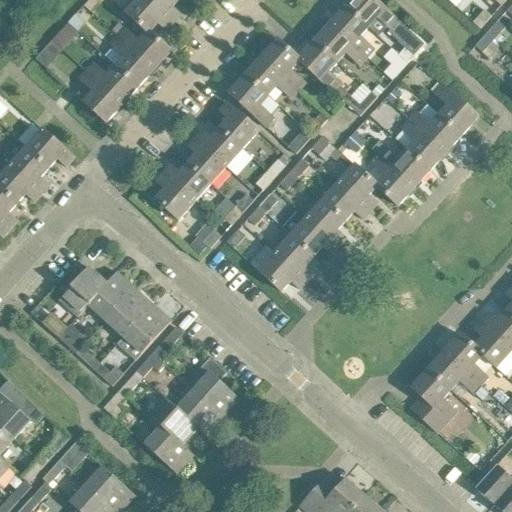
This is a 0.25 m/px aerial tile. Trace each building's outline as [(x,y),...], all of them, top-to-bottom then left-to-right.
[(97,0),(87,0),(83,5),(89,10),(98,0),(97,0)] [(173,24),(147,0),(136,0),(125,13),(147,32),(149,33),(149,32),(158,24),(166,32),(173,24)] [(172,8),(178,0),(147,0),(173,24),(181,16),(172,8)] [(352,0),(345,7),(368,28),(376,19),(389,31),(388,33),(414,57),(424,45),(373,0),(352,0)] [(358,38),(368,28),(345,7),(329,25),(366,58),(372,51),(358,38)] [(480,29),(492,16),(485,10),(473,23),(480,29)] [(74,15),(67,23),(76,31),(83,23),(74,15)] [(494,40),(505,28),(498,21),(487,34),(494,40)] [(366,58),(329,25),(314,42),(336,62),(344,53),(358,66),(366,58)] [(171,52),(149,32),(149,33),(147,32),(139,42),(125,29),(118,37),(155,70),(171,52)] [(59,32),(51,41),(62,51),(70,42),(59,32)] [(483,53),(494,40),(487,34),(476,46),(483,53)] [(499,35),(494,40),(499,44),(504,39),(499,35)] [(155,70),(118,37),(111,44),(125,57),(116,67),(138,88),(155,70)] [(290,71),(298,62),(299,62),(298,60),(299,59),(277,40),(261,58),(298,91),(304,84),(290,71)] [(494,40),(483,53),(488,58),(500,45),(499,44),(494,40)] [(340,86),(326,73),(336,62),(314,42),(299,59),(298,60),(299,62),(298,62),(358,117),(375,98),(369,93),(358,105),(339,87),(340,86)] [(298,91),(261,58),(245,76),(267,96),(276,87),(290,100),(298,91)] [(138,88),(116,67),(107,76),(93,64),(85,72),(122,106),(138,88)] [(122,106),(85,72),(79,79),(93,92),(83,103),(106,124),(122,106)] [(258,106),(267,96),(245,76),(228,94),(265,127),(272,119),(258,106)] [(478,118),(441,85),(433,93),(446,105),(438,114),(462,136),(478,118)] [(393,90),(385,99),(392,106),(400,96),(393,90)] [(259,132),(242,117),(227,103),(219,112),(228,120),(219,130),(242,150),(259,132)] [(462,136),(438,114),(429,124),(415,112),(408,120),(446,154),(462,136)] [(323,113),(315,122),(322,128),(329,120),(323,113)] [(446,154),(408,120),(401,128),(414,141),(406,150),(430,171),(446,154)] [(74,159),(42,130),(26,149),(49,169),(57,160),(66,168),(74,159)] [(242,150),(219,130),(210,139),(201,131),(194,139),(226,168),(242,150)] [(312,138),(303,130),(287,148),(296,156),(312,138)] [(354,134),(346,143),(357,154),(365,145),(354,134)] [(319,156),(329,144),(321,137),(311,149),(319,156)] [(226,168),(194,139),(187,147),(196,155),(188,165),(211,185),(226,168)] [(430,171),(406,150),(397,160),(383,148),(376,155),(414,189),(430,171)] [(49,169),(26,149),(10,166),(42,195),(49,187),(40,179),(49,169)] [(414,189),(376,155),(369,163),(383,176),(374,185),(374,186),(377,188),(376,188),(398,207),(414,189)] [(297,180),(308,168),(301,160),(290,172),(297,180)] [(272,179),(283,167),(276,161),(265,173),(272,179)] [(211,185),(188,165),(179,174),(170,166),(163,174),(195,203),(211,185)] [(42,195),(10,166),(0,176),(0,189),(17,205),(26,195),(35,203),(42,195)] [(368,197),(376,188),(377,188),(374,186),(374,185),(354,167),(339,184),(370,213),(377,205),(368,197)] [(286,192),(297,180),(290,172),(278,184),(286,192)] [(261,192),(272,179),(265,173),(254,185),(261,192)] [(195,203),(163,174),(156,182),(165,190),(155,200),(178,221),(195,203)] [(370,213),(339,184),(323,202),(345,222),(354,212),(363,220),(370,213)] [(17,205),(0,189),(0,220),(10,230),(17,222),(8,214),(17,205)] [(266,214),(277,202),(269,195),(258,207),(266,214)] [(240,214),(251,202),(244,196),(234,208),(240,214)] [(224,199),(220,203),(229,212),(233,208),(224,199)] [(336,232),(345,222),(323,202),(307,219),(338,248),(345,240),(336,232)] [(255,226),(266,214),(258,207),(247,219),(255,226)] [(229,226),(240,214),(234,208),(223,219),(229,226)] [(338,248),(307,219),(299,211),(283,229),(291,236),(314,257),(322,247),(331,255),(338,248)] [(10,230),(0,220),(0,235),(3,238),(10,230)] [(215,231),(203,243),(207,247),(210,250),(221,238),(221,237),(215,231)] [(234,250),(245,237),(238,231),(227,243),(234,250)] [(305,267),(314,257),(291,236),(275,254),(306,283),(314,275),(305,267)] [(197,238),(188,248),(197,257),(207,247),(197,238)] [(306,283),(275,254),(258,272),(281,293),(290,282),(299,290),(306,283)] [(75,264),(59,283),(68,291),(85,272),(75,264)] [(88,306),(107,284),(88,268),(85,272),(68,291),(59,301),(78,318),(79,317),(88,306)] [(106,322),(135,290),(135,289),(134,290),(124,282),(125,280),(117,273),(107,284),(88,306),(106,322)] [(124,338),(153,306),(152,306),(151,307),(141,298),(143,297),(135,290),(106,322),(124,338)] [(135,362),(158,337),(171,322),(170,322),(169,323),(159,314),(160,313),(153,306),(124,338),(117,345),(135,362)] [(511,318),(505,312),(497,322),(488,314),(481,322),(511,350),(511,318)] [(511,351),(511,350),(481,322),(474,330),(483,338),(474,348),(473,348),(481,355),(496,369),(511,351)] [(159,361),(175,342),(183,334),(176,329),(153,355),(159,361)] [(472,365),(481,355),(473,348),(474,348),(460,334),(443,353),(479,385),(486,377),(472,365)] [(79,335),(74,341),(68,348),(77,355),(83,349),(88,343),(79,335)] [(100,364),(83,349),(77,355),(94,371),(100,364)] [(479,385),(443,353),(427,371),(449,391),(458,381),(471,394),(479,385)] [(165,366),(159,361),(153,355),(136,373),(143,379),(152,369),(158,374),(165,366)] [(242,402),(219,382),(227,374),(210,359),(195,374),(203,381),(194,392),(226,420),(242,402)] [(112,387),(124,375),(116,367),(104,380),(112,387)] [(456,413),(441,400),(449,391),(427,371),(411,389),(423,400),(413,411),(411,408),(410,409),(437,434),(456,413)] [(126,397),(143,379),(136,373),(120,391),(126,397)] [(479,385),(473,392),(480,398),(486,391),(479,385)] [(226,420),(194,392),(177,410),(198,429),(209,439),(216,431),(215,430),(224,420),(225,421),(226,420)] [(31,422),(0,393),(0,425),(15,439),(31,422)] [(198,429),(177,410),(166,399),(149,417),(160,428),(161,427),(182,447),(182,446),(183,446),(198,429)] [(123,412),(118,407),(111,401),(104,409),(116,420),(123,412)] [(0,455),(15,439),(0,425),(0,455)] [(194,456),(182,446),(182,447),(161,427),(160,428),(144,446),(177,475),(177,474),(176,473),(185,463),(186,465),(194,456)] [(47,463),(61,448),(54,442),(38,460),(45,466),(47,463)] [(67,467),(82,449),(76,443),(60,461),(67,467)] [(474,452),(467,460),(474,466),(481,459),(474,452)] [(0,477),(9,467),(0,458),(0,477)] [(28,484),(45,466),(38,460),(21,478),(24,481),(25,481),(28,484)] [(50,486),(67,467),(60,461),(44,480),(50,486)] [(493,506),(511,485),(511,479),(497,466),(475,489),(493,506)] [(135,497),(103,468),(87,485),(116,511),(121,511),(126,508),(124,506),(133,497),(134,498),(135,497)] [(335,511),(348,511),(363,496),(346,480),(335,493),(326,485),(329,482),(325,479),(301,507),(306,511),(330,511),(333,510),(335,511)] [(53,489),(50,486),(44,480),(43,481),(44,482),(29,500),(37,506),(53,489)] [(15,505),(31,487),(28,484),(25,481),(24,481),(8,499),(15,505)] [(116,511),(87,485),(69,505),(77,511),(116,511)] [(500,511),(511,511),(511,485),(493,506),(500,511)] [(380,511),(363,496),(348,511),(380,511)] [(0,511),(7,511),(15,505),(8,499),(0,507),(0,511)] [(32,511),(37,506),(29,500),(18,511),(32,511)]
